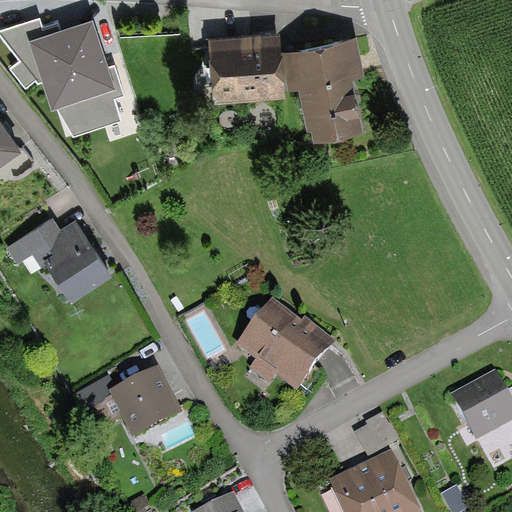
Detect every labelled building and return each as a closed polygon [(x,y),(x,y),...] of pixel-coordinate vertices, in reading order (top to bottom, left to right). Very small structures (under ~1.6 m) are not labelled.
[(91,17),(33,36),(54,100),(112,81),(91,17)] [(283,39),(213,46),(219,100),(289,94),(283,39)] [(355,47),(300,55),(313,141),(368,133),(355,47)] [(0,167),(20,153),(0,123),(0,167)] [(65,290),(107,265),(75,212),(56,223),(49,212),(3,239),(13,255),(36,241),(65,290)] [(270,294),(237,336),(293,380),(326,339),(270,294)] [(171,405),(150,366),(108,387),(128,427),(171,405)] [(511,416),(511,405),(494,369),(451,390),(474,435),(511,416)] [(381,413),(351,430),(364,454),(395,437),(381,413)] [(419,511),(389,449),(333,476),(350,511),(419,511)] [(240,511),(230,490),(189,509),(190,511),(240,511)]
